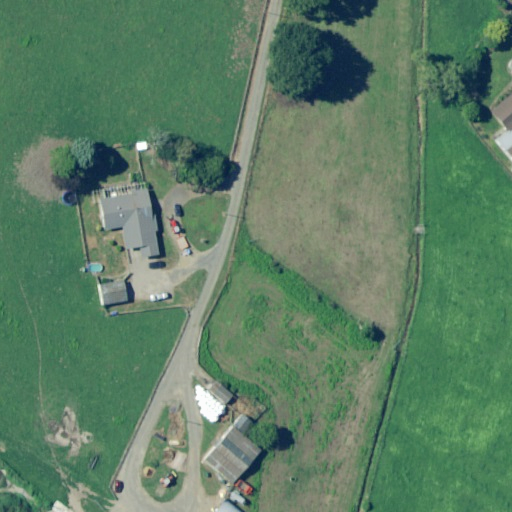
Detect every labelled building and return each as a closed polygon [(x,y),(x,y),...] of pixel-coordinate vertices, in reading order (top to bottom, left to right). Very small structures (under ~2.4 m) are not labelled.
[(511,62),(507,66),(511,71),(511,90),(488,111),(505,132),(494,141),(511,161),(511,62)] [(157,256),(147,191),(98,199),(103,231),(121,228),(124,250),(138,248),(139,258),(157,256)] [(125,302),(123,283),(99,286),(101,305),(125,302)] [(232,397),(216,383),(208,392),(224,406),(232,397)] [(251,424),(240,416),(231,427),(243,436),(251,424)] [(257,455),(230,430),(203,460),(230,485),(257,455)] [(240,511),(224,500),(214,511),(240,511)]
